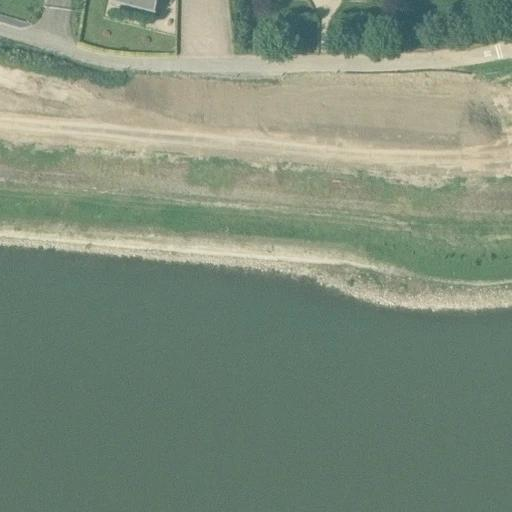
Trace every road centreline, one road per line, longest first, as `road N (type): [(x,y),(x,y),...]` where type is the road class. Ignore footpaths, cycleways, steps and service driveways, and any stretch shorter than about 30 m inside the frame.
road 1 (unclassified): [(511,162),(213,139),(0,74)]
road 2 (residential): [(511,52),(396,65),(134,68),(0,28)]
road 3 (track): [(144,122),(118,134),(0,126)]
